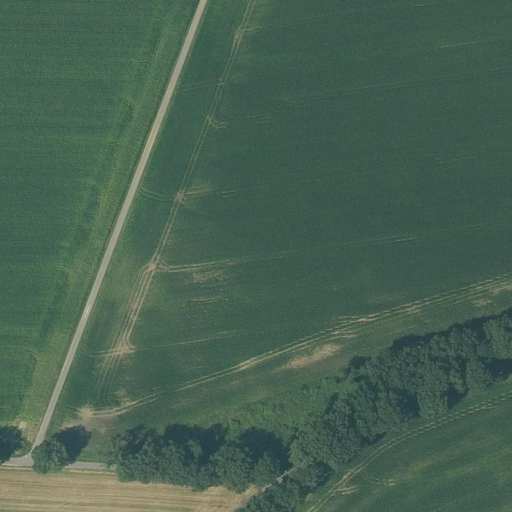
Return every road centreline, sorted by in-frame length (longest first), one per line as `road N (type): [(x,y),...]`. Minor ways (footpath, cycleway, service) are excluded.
road 1 (unclassified): [(203,0),(37,463)]
road 2 (unclassified): [(283,480),(371,406),(511,350)]
road 3 (unclassified): [(283,480),(37,463)]
